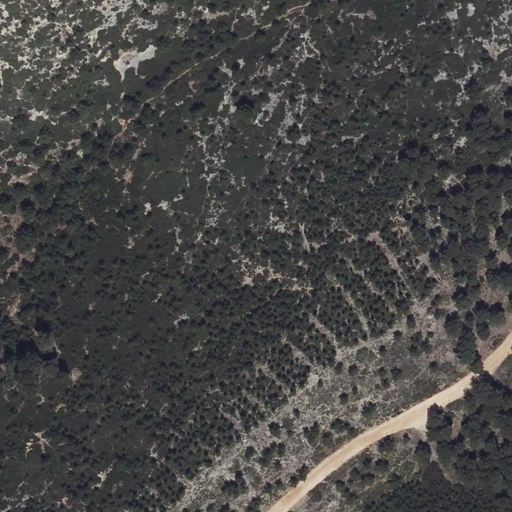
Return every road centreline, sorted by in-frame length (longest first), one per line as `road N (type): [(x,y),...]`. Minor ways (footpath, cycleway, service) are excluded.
road 1 (track): [(280,511),(383,429),(502,359)]
road 2 (track): [(321,0),(177,76),(122,125)]
